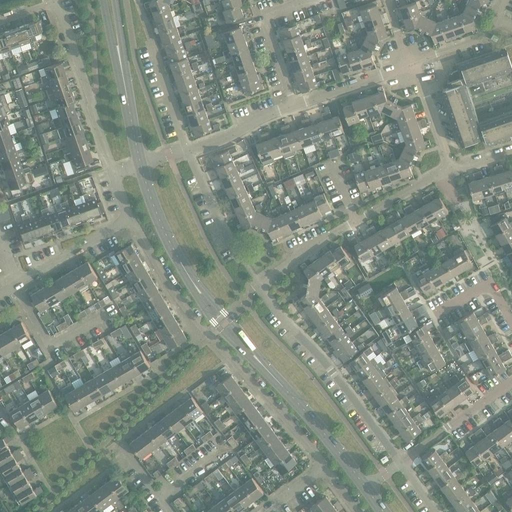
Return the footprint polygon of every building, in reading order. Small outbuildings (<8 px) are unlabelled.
[(153,13),(169,8),(168,5),(170,0),(154,0),(144,4),(146,9),(151,7),(153,13)] [(226,10),(242,5),(240,0),(223,0),(222,0),(226,10)] [(345,0),(338,0),(341,8),(348,6),(345,0)] [(468,0),(462,14),(460,15),(465,32),(472,29),(473,34),(478,32),(473,19),(477,13),(481,15),(482,12),(478,10),(481,3),(490,0),(468,0)] [(192,4),(194,10),(196,15),(203,12),(200,2),(196,3),(192,4)] [(403,19),(420,13),(416,2),(397,9),(399,13),(401,12),(403,19)] [(364,21),(383,14),(381,10),(379,11),(377,4),(360,10),(364,21)] [(226,10),(223,11),(227,22),(244,16),(241,9),(244,8),(242,5),(226,10)] [(154,24),(163,21),(173,18),(169,8),(153,13),(155,19),(153,20),(154,24)] [(445,39),(440,24),(439,22),(437,23),(421,15),(420,13),(403,19),(405,25),(400,26),(402,31),(415,26),(422,29),(420,34),(422,35),(425,31),(431,34),(436,47),(440,45),(439,41),(445,39)] [(383,14),(364,21),(367,31),(384,25),(382,19),(384,18),(383,14)] [(449,19),(454,32),(456,37),(460,36),(459,34),(465,32),(460,15),(449,19)] [(349,17),(344,19),(346,27),(352,25),(349,17)] [(158,27),(160,34),(176,28),(176,27),(179,26),(179,27),(180,26),(179,22),(175,23),(173,18),(163,21),(154,24),(156,28),(158,27)] [(440,24),(445,39),(451,37),(452,39),(456,37),(454,32),(449,19),(439,22),(440,24)] [(29,43),(32,50),(35,49),(33,42),(41,39),(42,36),(40,32),(44,31),(43,30),(45,29),(45,28),(44,24),(42,23),(41,24),(40,20),(23,26),(27,37),(30,43),(29,43)] [(281,41),(300,35),(296,24),(280,30),(282,37),(280,38),(281,41)] [(384,25),(367,31),(368,33),(360,50),(358,50),(363,67),(370,65),(371,69),(376,68),(371,54),(374,48),(379,51),(380,48),(376,46),(379,39),(392,34),(391,30),(386,31),(384,25)] [(14,30),(20,47),(29,43),(30,43),(27,37),(23,26),(14,30)] [(228,43),(247,37),(245,33),(243,33),(241,27),(224,33),(228,43)] [(176,28),(160,34),(162,40),(160,41),(161,45),(180,38),(176,28)] [(20,47),(14,30),(4,33),(13,57),(13,56),(11,50),(20,47)] [(0,34),(0,51),(1,53),(7,51),(9,58),(13,57),(4,33),(0,34)] [(300,35),(281,41),(282,45),(285,44),(287,51),(303,45),(300,35)] [(247,37),(228,43),(231,53),(248,48),(246,41),(248,40),(247,37)] [(167,54),(183,49),(180,38),(161,45),(163,49),(165,48),(167,54)] [(443,89),(462,145),(486,137),(488,144),(511,135),(511,113),(478,125),(464,86),(511,69),(511,43),(505,45),(506,49),(457,66),(458,70),(453,71),(447,82),(449,87),(443,89)] [(303,45),(287,51),(289,57),(287,58),(288,62),(307,55),(303,45)] [(248,48),(231,53),(235,64),(254,57),(252,53),(250,54),(248,48)] [(183,49),(167,54),(169,61),(167,61),(168,65),(187,59),(183,49)] [(348,54),(354,73),(358,72),(357,69),(363,67),(358,50),(348,54)] [(337,57),(343,74),(349,72),(350,74),(354,73),(348,54),(337,57)] [(307,55),(288,62),(289,66),(292,65),(294,71),(310,66),(307,55)] [(224,56),(212,60),(214,64),(225,60),(224,56)] [(254,57),(235,64),(238,74),(255,68),(253,62),(255,61),(254,57)] [(174,75),(190,69),(187,59),(168,65),(169,69),(172,68),(174,75)] [(36,61),(26,65),(28,71),(38,67),(37,63),(36,61)] [(40,77),(39,78),(41,81),(64,73),(61,63),(38,71),(40,77)] [(310,66),(294,71),(296,78),(294,79),(295,82),(314,76),(310,66)] [(255,68),(238,74),(242,84),(261,77),(259,74),(257,75),(255,68)] [(437,78),(434,68),(424,71),(427,81),(437,78)] [(179,84),(194,79),(190,69),(174,75),(176,81),(174,82),(175,86),(179,84)] [(64,73),(41,81),(42,84),(48,82),(50,88),(67,82),(64,73)] [(314,76),(295,82),(296,86),(299,85),(301,92),(325,84),(324,80),(316,82),(314,76)] [(261,77),(242,84),(246,95),(262,89),(260,82),(262,81),(261,77)] [(18,78),(12,80),(15,89),(21,87),(18,78)] [(194,79),(179,84),(175,86),(176,90),(179,89),(181,95),(197,90),(194,79)] [(54,97),(47,100),(71,92),(67,82),(50,88),(54,97)] [(373,94),(379,111),(381,110),(398,117),(398,120),(415,114),(413,108),(417,107),(415,102),(403,107),(396,104),(399,99),(395,98),(393,102),(387,99),(382,86),(378,87),(380,92),(373,94)] [(22,89),(16,91),(18,99),(25,97),(22,89)] [(182,106),(201,100),(197,90),(181,95),(183,102),(181,103),(182,106)] [(71,92),(47,100),(48,103),(55,101),(57,107),(71,102),(71,103),(74,102),(71,92)] [(33,94),(27,97),(29,103),(36,100),(33,94)] [(362,95),(369,114),(379,111),(373,94),(367,96),(366,94),(362,95)] [(358,118),(359,118),(369,114),(362,95),(358,97),(359,99),(353,101),(358,118)] [(25,97),(18,99),(21,108),(27,105),(28,105),(27,105),(25,97)] [(201,100),(182,106),(184,110),(186,109),(188,116),(205,110),(201,100)] [(349,124),(360,120),(359,118),(358,118),(353,101),(349,103),(350,105),(343,108),(349,124)] [(48,110),(51,117),(52,120),(58,118),(75,112),(71,103),(71,102),(57,107),(48,110)] [(7,104),(0,106),(0,117),(12,113),(12,112),(10,113),(7,104)] [(35,104),(30,106),(32,114),(38,112),(35,104)] [(327,117),(328,119),(334,136),(344,132),(339,116),(332,118),(328,106),(324,107),(325,112),(327,117)] [(205,110),(188,116),(190,122),(188,123),(189,127),(208,120),(205,110)] [(58,118),(59,121),(61,128),(78,122),(75,112),(58,118)] [(0,127),(6,125),(6,126),(9,125),(7,118),(13,116),(12,113),(0,117),(0,127)] [(398,120),(402,130),(426,122),(424,118),(417,121),(415,114),(398,120)] [(31,117),(25,119),(28,128),(34,126),(31,117)] [(318,123),(324,139),(334,136),(328,119),(318,123)] [(208,120),(189,127),(191,131),(193,130),(195,136),(212,131),(208,120)] [(60,139),(58,139),(81,131),(78,122),(61,128),(56,129),(60,139)] [(402,130),(405,141),(422,135),(420,128),(427,126),(426,122),(402,130)] [(308,126),(313,143),(324,139),(318,123),(308,126)] [(0,127),(0,138),(16,133),(15,129),(8,132),(6,126),(6,125),(0,127)] [(297,130),(303,146),(313,143),(308,126),(297,130)] [(287,134),(292,150),(303,146),(297,130),(287,134)] [(81,131),(58,139),(59,143),(66,140),(68,147),(85,141),(81,131)] [(0,138),(0,149),(13,145),(11,138),(17,136),(16,133),(0,138)] [(45,133),(39,135),(41,142),(47,140),(45,133)] [(383,140),(381,133),(371,136),(373,144),(383,140)] [(277,137),(282,153),(284,158),(294,155),(292,150),(287,134),(277,137)] [(396,161),(402,177),(408,175),(409,180),(414,178),(409,165),(412,159),(417,161),(418,158),(414,156),(417,149),(430,144),(429,140),(424,141),(422,135),(405,141),(406,143),(398,160),(396,161)] [(266,141),(272,157),(282,153),(277,137),(266,141)] [(85,141),(68,147),(70,153),(63,155),(65,159),(88,150),(85,141)] [(256,144),(257,146),(260,156),(263,165),(274,162),(272,157),(266,141),(256,144)] [(0,149),(0,160),(16,154),(23,152),(21,148),(15,151),(13,145),(0,149)] [(257,146),(252,148),(255,158),(260,156),(257,146)] [(214,169),(232,161),(230,155),(232,153),(237,151),(235,147),(228,150),(228,151),(212,158),(215,164),(213,165),(214,169)] [(88,150),(65,159),(66,162),(69,161),(74,173),(90,167),(88,162),(92,160),(88,150)] [(358,151),(348,154),(351,161),(360,157),(358,151)] [(0,160),(0,162),(3,170),(20,164),(16,154),(0,160)] [(237,171),(239,170),(245,167),(243,163),(238,165),(237,165),(235,166),(232,161),(214,169),(216,173),(218,172),(221,178),(237,171)] [(386,164),(392,183),(396,182),(395,180),(402,177),(396,161),(386,164)] [(3,170),(6,180),(30,171),(28,168),(22,170),(20,164),(3,170)] [(375,168),(381,185),(388,182),(389,184),(392,183),(386,164),(375,168)] [(46,165),(39,168),(41,175),(48,172),(46,165)] [(511,188),(511,176),(510,170),(504,172),(502,165),(497,166),(505,190),(511,188)] [(495,193),(505,190),(497,166),(494,167),(496,175),(490,177),(495,193)] [(365,171),(371,188),(372,190),(376,189),(375,187),(381,185),(375,168),(365,171)] [(30,171),(6,180),(10,189),(26,183),(24,177),(31,174),(30,171)] [(241,181),(237,171),(221,178),(224,184),(221,185),(223,189),(241,181)] [(371,188),(365,171),(355,175),(360,192),(367,189),(368,192),(372,190),(371,188)] [(484,197),(495,193),(490,177),(479,180),(479,177),(483,176),(481,171),(477,172),(484,197)] [(473,173),(476,181),(471,182),(468,183),(472,195),(473,200),(484,197),(477,172),(473,173)] [(230,198),(246,191),(241,181),(223,189),(225,192),(227,192),(230,198)] [(273,185),(272,185),(269,186),(273,196),(277,194),(273,185)] [(58,188),(49,191),(51,197),(60,194),(58,188)] [(246,191),(230,198),(232,204),(230,205),(232,208),(250,200),(246,191)] [(315,200),(322,216),(325,215),(324,212),(331,209),(324,193),(313,198),(314,200),(315,200)] [(82,196),(90,219),(101,215),(100,214),(105,212),(101,201),(96,203),(95,199),(88,201),(86,194),(82,196)] [(75,206),(81,222),(90,219),(82,196),(79,197),(79,198),(81,204),(75,206)] [(430,203),(438,218),(448,212),(440,197),(430,203)] [(282,234),(275,218),(273,219),(255,212),(250,200),(232,208),(234,212),(236,211),(241,223),(237,225),(239,230),(252,224),(259,227),(257,232),(260,233),(261,228),(268,230),(274,243),(278,241),(276,236),(282,234)] [(305,204),(313,223),(317,221),(315,219),(322,216),(315,200),(314,200),(305,204)] [(63,202),(71,226),(81,222),(75,206),(69,208),(66,201),(63,202)] [(56,213),(62,229),(71,226),(63,202),(60,204),(62,210),(56,213)] [(420,208),(429,223),(438,218),(430,203),(420,208)] [(295,209),(302,225),(308,222),(309,225),(313,223),(305,204),(295,209)] [(44,209),(52,233),(62,229),(56,213),(50,215),(47,208),(44,209)] [(429,223),(420,208),(411,213),(419,229),(429,223)] [(37,219),(43,236),(52,233),(44,209),(40,210),(43,217),(37,219)] [(285,213),(293,232),(297,230),(296,228),(302,225),(295,209),(285,213)] [(0,214),(0,221),(10,218),(8,212),(0,214)] [(275,218),(282,234),(288,231),(289,233),(293,232),(285,213),(275,218)] [(402,219),(410,234),(419,229),(411,213),(402,219)] [(25,216),(33,239),(43,236),(37,219),(30,222),(28,215),(25,216)] [(33,239),(25,216),(21,217),(24,224),(17,226),(23,243),(33,239)] [(491,225),(496,235),(511,226),(511,221),(509,223),(505,217),(491,225)] [(392,224),(401,239),(410,234),(402,219),(392,224)] [(383,229),(391,245),(401,239),(392,224),(383,229)] [(511,226),(496,235),(502,245),(511,238),(511,226)] [(373,235),(382,250),(391,245),(383,229),(373,235)] [(442,229),(437,232),(440,238),(445,235),(442,229)] [(364,240),(373,255),(382,250),(373,235),(364,240)] [(511,238),(502,245),(507,254),(511,251),(511,238)] [(373,255),(364,240),(354,246),(360,255),(363,261),(373,255)] [(121,263),(135,255),(137,254),(131,244),(115,254),(110,257),(116,266),(121,263)] [(354,245),(351,247),(357,257),(360,255),(354,246),(354,245)] [(341,264),(340,265),(342,267),(351,260),(349,257),(343,248),(341,246),(335,250),(334,248),(330,251),(341,264)] [(347,246),(343,248),(349,257),(353,255),(347,246)] [(425,248),(417,252),(420,257),(428,253),(425,248)] [(332,271),(340,265),(341,264),(330,251),(325,255),(323,252),(320,255),(332,271)] [(454,256),(463,271),(472,265),(469,258),(464,251),(454,256)] [(137,254),(135,255),(121,263),(126,273),(142,263),(137,254)] [(313,263),(323,277),(332,271),(320,255),(317,257),(318,259),(313,263)] [(445,261),(453,276),(463,271),(454,256),(445,261)] [(80,269),(88,283),(98,277),(88,261),(78,267),(80,269)] [(436,267),(444,281),(453,276),(445,261),(436,267)] [(132,282),(146,274),(148,273),(142,263),(126,273),(132,282)] [(303,284),(302,287),(307,287),(306,294),(295,302),(298,307),(302,304),(306,309),(320,299),(318,297),(321,279),(323,277),(313,263),(308,267),(305,263),(301,266),(309,277),(308,285),(303,284)] [(422,265),(434,287),(444,281),(436,267),(430,270),(426,263),(422,265)] [(434,287),(422,265),(419,267),(420,269),(414,273),(425,292),(434,287)] [(78,267),(69,273),(70,275),(78,289),(81,292),(90,287),(88,283),(80,269),(78,267)] [(102,268),(97,271),(103,280),(108,277),(102,268)] [(78,289),(70,275),(69,273),(60,278),(61,280),(69,294),(78,289)] [(137,291),(151,283),(153,282),(148,273),(146,274),(132,282),(137,291)] [(69,294),(61,280),(60,278),(50,284),(52,286),(60,300),(69,294)] [(350,281),(344,285),(348,290),(353,286),(350,281)] [(143,301),(157,293),(159,291),(153,282),(151,283),(137,291),(143,301)] [(373,291),(369,283),(368,283),(367,284),(357,289),(362,298),(373,291)] [(60,300),(52,286),(50,284),(41,289),(42,291),(50,305),(60,300)] [(341,290),(344,294),(347,298),(350,296),(344,287),(341,290)] [(386,306),(409,293),(406,289),(400,293),(396,287),(381,296),(386,306)] [(50,305),(42,291),(41,289),(31,295),(41,311),(50,305)] [(148,310),(162,302),(164,301),(159,291),(157,293),(143,301),(148,310)] [(409,293),(386,306),(392,315),(407,306),(404,300),(410,296),(409,293)] [(98,301),(101,307),(111,301),(110,298),(104,301),(103,299),(98,301)] [(310,319),(326,308),(320,299),(306,309),(310,315),(308,316),(310,319)] [(154,319),(167,311),(170,310),(164,301),(162,302),(148,310),(154,319)] [(124,305),(119,308),(122,313),(127,310),(124,305)] [(407,306),(392,315),(397,325),(420,312),(417,308),(410,312),(407,306)] [(326,308),(310,319),(312,323),(314,321),(319,327),(333,316),(326,308)] [(159,329),(173,321),(175,319),(170,310),(167,311),(154,319),(159,329)] [(421,315),(420,312),(397,325),(402,334),(418,325),(414,319),(421,315)] [(458,321),(463,331),(489,316),(487,312),(477,318),(473,312),(458,321)] [(323,337),(339,325),(333,316),(319,327),(322,332),(320,333),(323,337)] [(489,316),(463,331),(469,340),(484,331),(481,325),(491,319),(489,316)] [(165,338),(178,330),(181,329),(175,319),(173,321),(159,329),(165,338)] [(12,328),(20,342),(21,344),(31,338),(21,322),(12,328)] [(339,325),(323,337),(325,340),(327,339),(331,344),(352,329),(349,325),(345,329),(347,332),(345,333),(339,325)] [(415,343),(429,335),(423,325),(409,333),(414,343),(415,343)] [(2,334),(10,347),(12,350),(21,344),(20,342),(12,328),(2,334)] [(178,330),(165,338),(170,348),(186,338),(181,329),(178,330)] [(336,354),(352,343),(348,337),(354,332),(352,329),(331,344),(335,349),(333,351),(336,354)] [(470,351),(474,349),(496,337),(494,333),(490,335),(492,339),(489,340),(484,331),(469,340),(465,342),(470,351)] [(0,334),(0,350),(1,353),(3,355),(12,350),(10,347),(2,334),(0,334)] [(420,352),(435,344),(429,335),(415,343),(416,346),(420,352)] [(479,359),(495,350),(491,344),(498,340),(496,337),(474,349),(479,359)] [(381,339),(377,342),(384,351),(388,348),(381,339)] [(352,343),(336,354),(338,357),(340,356),(344,362),(358,352),(352,343)] [(418,354),(421,359),(423,358),(426,362),(440,354),(435,344),(420,352),(418,354)] [(370,347),(350,362),(356,371),(370,361),(367,356),(373,352),(370,347)] [(130,356),(138,370),(140,372),(150,367),(140,350),(130,356)] [(485,368),(511,353),(509,350),(498,356),(495,350),(479,359),(485,368)] [(511,355),(511,353),(485,368),(490,378),(506,369),(502,363),(511,357),(511,355)] [(440,354),(426,362),(427,365),(431,371),(446,363),(440,354)] [(140,372),(138,370),(130,356),(121,362),(131,378),(140,372)] [(31,362),(34,367),(39,364),(36,359),(31,362)] [(370,361),(356,371),(363,379),(376,369),(370,361)] [(112,367),(120,381),(121,383),(131,378),(121,362),(112,367)] [(52,367),(48,370),(52,377),(59,373),(58,371),(55,365),(52,367)] [(102,372),(111,386),(112,389),(121,383),(120,381),(112,367),(102,372)] [(376,369),(363,379),(369,388),(383,378),(376,369)] [(13,373),(16,378),(21,375),(18,370),(13,373)] [(27,375),(30,380),(35,377),(32,372),(27,375)] [(93,378),(103,394),(112,389),(111,386),(102,372),(93,378)] [(452,377),(457,384),(467,397),(476,391),(466,377),(460,381),(455,374),(452,377)] [(223,395),(238,384),(231,375),(216,386),(223,395)] [(448,390),(458,403),(467,397),(457,384),(452,377),(448,379),(453,386),(448,390)] [(84,383),(93,400),(103,394),(93,378),(84,383)] [(383,378),(369,388),(376,397),(389,387),(383,378)] [(422,380),(416,383),(419,388),(424,385),(425,386),(430,383),(426,378),(422,380)] [(8,386),(11,391),(16,388),(13,383),(8,386)] [(66,392),(75,387),(73,383),(64,387),(66,392)] [(75,389),(83,403),(84,405),(93,400),(84,383),(75,389)] [(229,404),(242,394),(245,393),(238,384),(223,395),(229,404)] [(382,405),(395,396),(389,387),(376,397),(382,405)] [(40,397),(48,410),(48,411),(58,405),(48,389),(38,395),(40,397)] [(84,405),(83,403),(75,389),(65,395),(74,411),(84,405)] [(439,396),(449,410),(458,403),(448,390),(439,396)] [(236,413),(249,403),(251,401),(245,393),(242,394),(229,404),(236,413)] [(48,411),(48,410),(40,397),(38,395),(29,400),(31,403),(39,416),(48,411)] [(395,396),(382,405),(388,414),(402,404),(399,401),(395,396)] [(406,396),(399,401),(402,404),(404,403),(408,399),(406,396)] [(449,410),(439,396),(430,402),(440,416),(449,410)] [(184,406),(194,419),(203,412),(192,397),(182,404),(184,406)] [(39,416),(31,403),(29,400),(20,406),(21,408),(29,422),(39,416)] [(204,409),(209,406),(206,401),(201,405),(204,409)] [(251,401),(249,403),(236,413),(242,421),(258,410),(251,401)] [(194,419),(184,406),(182,404),(174,411),(175,413),(185,425),(194,419)] [(402,404),(388,414),(395,423),(408,413),(402,404)] [(29,422),(21,408),(20,406),(10,412),(20,428),(29,422)] [(249,430),(262,420),(264,419),(258,410),(242,421),(249,430)] [(185,425),(175,413),(174,411),(165,417),(167,419),(176,432),(185,425)] [(408,413),(395,423),(401,432),(415,422),(408,413)] [(176,432),(167,419),(165,417),(157,424),(168,439),(176,432)] [(217,426),(222,423),(219,418),(214,422),(217,426)] [(264,419),(262,420),(249,430),(255,439),(271,427),(264,419)] [(501,426),(511,440),(511,439),(511,422),(510,419),(501,426)] [(415,422),(401,432),(408,441),(421,431),(415,422)] [(148,430),(149,432),(159,445),(168,439),(157,424),(148,430)] [(511,440),(501,426),(492,432),(502,447),(511,440)] [(262,447),(275,438),(277,436),(271,427),(255,439),(262,447)] [(477,430),(494,453),(502,447),(492,432),(487,436),(481,428),(477,430)] [(159,445),(149,432),(148,430),(139,437),(141,439),(150,452),(159,445)] [(494,453),(477,430),(474,433),(480,441),(475,445),(485,459),(494,453)] [(205,434),(209,439),(213,436),(210,431),(205,434)] [(0,448),(4,446),(3,444),(12,439),(9,434),(0,439),(0,448)] [(230,444),(235,440),(232,436),(227,439),(230,444)] [(277,436),(275,438),(262,447),(268,456),(284,445),(277,436)] [(150,452),(141,439),(139,437),(130,443),(141,458),(150,452)] [(485,459),(475,445),(469,449),(464,443),(461,445),(476,466),(485,459)] [(192,444),(188,447),(191,452),(196,449),(192,444)] [(275,465),(288,455),(290,453),(284,445),(268,456),(275,465)] [(8,452),(0,456),(0,464),(20,453),(18,449),(9,454),(8,452)] [(429,469),(442,460),(435,450),(422,460),(429,469)] [(0,464),(0,471),(1,473),(15,465),(14,463),(23,458),(20,453),(0,464)] [(243,461),(248,458),(245,453),(240,457),(243,461)] [(290,453),(288,455),(275,465),(282,474),(297,462),(290,453)] [(175,457),(170,460),(174,465),(179,462),(175,457)] [(226,462),(229,467),(234,463),(230,459),(226,462)] [(507,460),(502,464),(506,469),(511,465),(509,460),(508,459),(507,460)] [(442,460),(429,469),(435,478),(448,468),(442,460)] [(1,473),(5,479),(19,471),(15,465),(1,473)] [(5,479),(8,485),(31,472),(29,467),(20,473),(19,471),(5,479)] [(448,468),(435,478),(441,487),(455,477),(454,477),(451,472),(448,468)] [(457,475),(461,472),(459,468),(456,470),(455,469),(451,472),(454,477),(457,475)] [(157,478),(161,475),(157,470),(153,473),(157,478)] [(256,478),(261,475),(258,470),(253,474),(256,478)] [(12,492),(26,483),(25,481),(34,476),(31,472),(8,485),(12,492)] [(213,472),(208,475),(212,480),(217,476),(213,472)] [(108,482),(113,488),(117,493),(119,497),(129,490),(117,475),(108,482)] [(490,476),(486,479),(491,484),(495,481),(490,476)] [(448,495),(457,488),(461,486),(455,477),(441,487),(448,495)] [(246,488),(252,497),(254,500),(263,493),(252,478),(243,485),(246,488)] [(117,493),(113,488),(108,482),(100,489),(111,503),(119,497),(117,493)] [(26,483),(12,492),(16,498),(30,490),(26,483)] [(196,484),(191,488),(195,493),(199,489),(196,484)] [(254,500),(252,497),(246,488),(243,485),(234,491),(245,506),(254,500)] [(30,490),(16,498),(20,504),(43,491),(40,486),(31,491),(30,490)] [(457,488),(448,495),(454,504),(467,494),(465,491),(461,486),(457,488)] [(470,493),(474,490),(471,486),(465,491),(467,494),(469,492),(470,493)] [(111,503),(100,489),(91,495),(102,510),(111,503)] [(226,498),(235,510),(236,511),(237,511),(245,506),(234,491),(226,498)] [(491,491),(485,495),(488,499),(494,495),(491,491)] [(459,511),(461,511),(474,503),(467,494),(454,504),(459,511)] [(99,511),(102,510),(91,495),(82,502),(83,502),(90,511),(99,511)] [(315,511),(323,511),(331,506),(333,505),(326,496),(311,507),(315,511)] [(178,498),(174,501),(177,506),(182,503),(178,498)] [(217,504),(222,511),(236,511),(235,510),(226,498),(217,504)] [(90,511),(83,502),(82,502),(74,508),(76,511),(90,511)] [(480,511),(474,503),(461,511),(480,511)]
